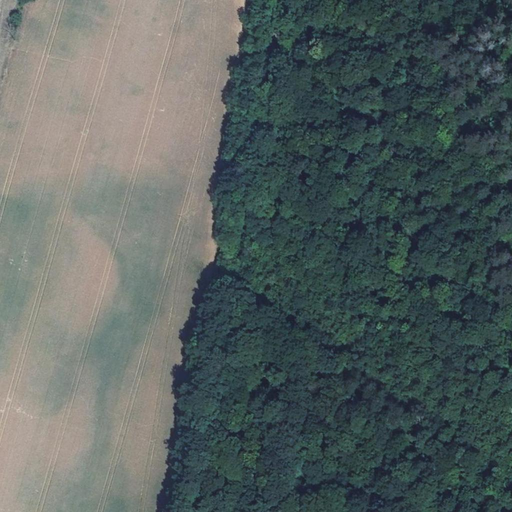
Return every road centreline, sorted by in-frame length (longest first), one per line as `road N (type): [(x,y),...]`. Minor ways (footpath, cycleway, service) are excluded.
road 1 (track): [(192,511),(281,0)]
road 2 (track): [(511,196),(491,157),(499,90),(511,69)]
road 3 (track): [(505,511),(511,390)]
